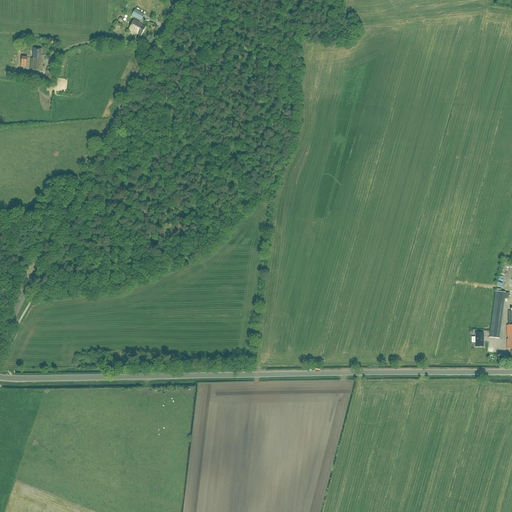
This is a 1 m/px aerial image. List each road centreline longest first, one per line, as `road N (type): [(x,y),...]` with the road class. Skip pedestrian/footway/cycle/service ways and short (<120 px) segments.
road 1 (unclassified): [(511,372),(0,377)]
road 2 (unclassified): [(0,345),(177,0)]
